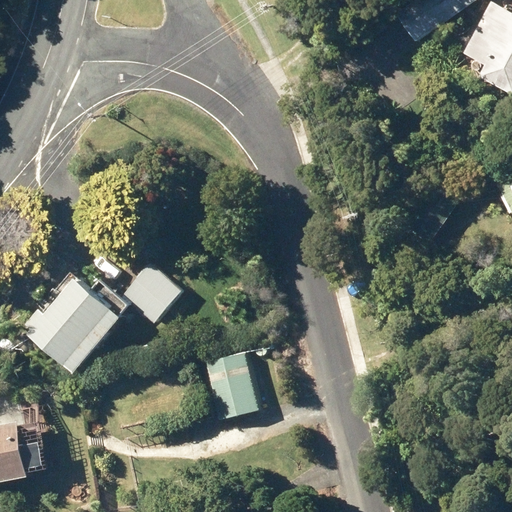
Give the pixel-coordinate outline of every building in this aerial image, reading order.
[(421,0),(404,11),(425,41),(484,0),(421,0)] [(496,0),(470,52),(495,65),(489,77),(511,88),(511,6),(499,0),(496,0)] [(511,169),(502,175),(511,192),(511,169)] [(441,182),(411,223),(438,242),(467,201),(441,182)] [(202,264),(209,275),(219,269),(212,258),(202,264)] [(190,286),(159,259),(131,291),(163,319),(190,286)] [(49,321),(46,325),(92,365),(140,309),(94,269),(62,307),(55,301),(42,316),(49,321)] [(158,339),(145,345),(150,357),(164,351),(158,339)] [(250,351),(209,361),(225,419),(265,408),(250,351)] [(10,388),(0,390),(0,407),(14,405),(10,388)] [(9,475),(48,467),(37,413),(0,420),(0,481),(10,479),(9,475)]
